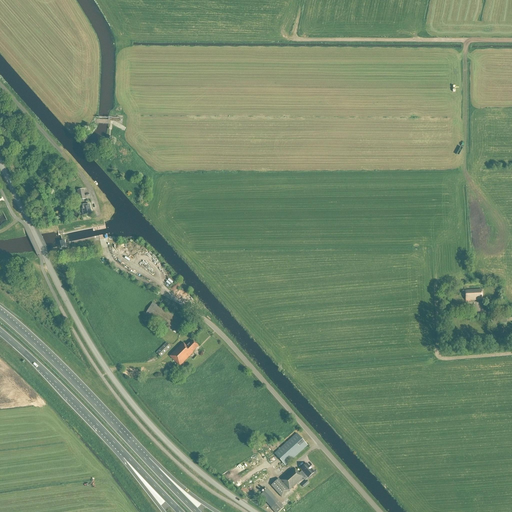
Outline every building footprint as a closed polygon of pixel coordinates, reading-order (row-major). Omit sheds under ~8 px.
[(84,190),(77,191),(79,201),(86,200),(84,190)] [(91,214),(89,205),(87,205),(86,203),(84,204),(84,206),(81,206),(83,216),(91,214)] [(481,290),(465,291),(463,291),(462,292),(462,295),(463,296),(465,296),(465,300),(471,300),(471,301),(482,300),(481,290)] [(152,303),(145,315),(176,334),(183,322),(152,303)] [(505,315),(496,315),(495,316),(495,318),(491,318),(491,325),(507,323),(506,317),(505,317),(505,315)] [(193,353),(192,352),(198,347),(192,340),(186,346),(183,343),(169,356),(179,367),(193,353)] [(157,354),(161,358),(171,348),(167,344),(157,354)] [(307,446),(299,437),(296,434),(274,454),(283,464),(285,466),(307,446)] [(300,470),(302,472),(299,474),(293,468),(280,481),(279,479),(271,486),(281,498),(303,478),(302,477),(305,475),(308,478),(314,473),(306,464),(300,470)] [(279,511),(284,508),(267,488),(260,494),(272,507),(271,508),(274,511),(279,511)]
